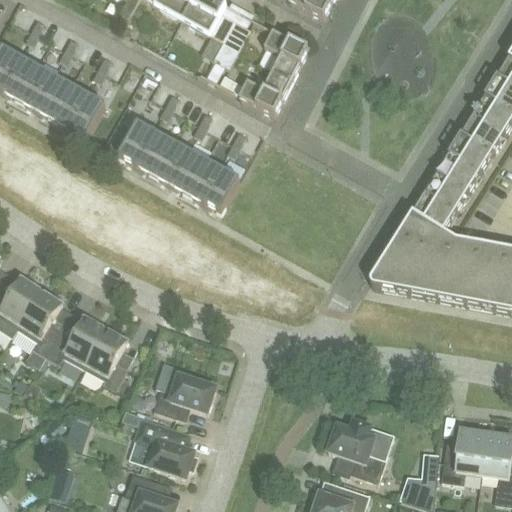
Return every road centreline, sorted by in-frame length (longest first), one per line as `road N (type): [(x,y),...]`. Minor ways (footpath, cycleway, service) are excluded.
road 1 (residential): [(19,0),(266,134),(288,137)]
road 2 (residential): [(269,342),(181,314),(98,275),(0,211)]
road 3 (residential): [(403,197),(511,20)]
road 4 (residential): [(511,379),(317,351)]
road 5 (residential): [(269,342),(215,511)]
road 6 (residential): [(317,351),(403,197)]
road 7 (residential): [(288,137),(403,197)]
